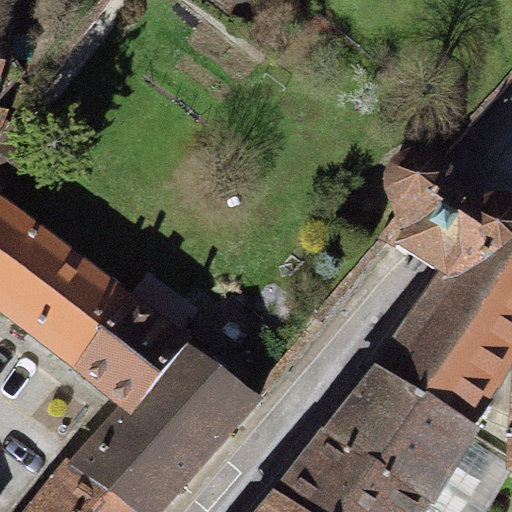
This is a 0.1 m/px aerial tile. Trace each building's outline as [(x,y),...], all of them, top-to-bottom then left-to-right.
[(0,144),(0,186),(26,150),(6,136),(0,144)] [(396,221),(380,239),(389,246),(391,243),(397,248),(405,254),(448,188),(447,172),(437,162),(437,161),(434,159),(432,159),(425,155),(410,156),(397,160),(388,173),(385,187),(396,221)] [(478,209),(448,188),(405,254),(436,275),(478,209)] [(511,206),(506,204),(491,204),(478,209),(436,275),(441,278),(376,377),(509,460),(509,470),(511,471),(511,206)] [(0,309),(76,367),(125,302),(0,205),(0,309)] [(129,411),(184,347),(125,302),(76,367),(129,411)] [(159,511),(254,406),(256,402),(247,395),(184,347),(129,411),(73,465),(68,462),(65,464),(125,511),(159,511)] [(353,406),(276,502),(290,511),(481,511),(509,470),(509,460),(376,377),(353,406)] [(26,511),(125,511),(65,464),(26,511)] [(290,511),(276,502),(267,511),(290,511)]
